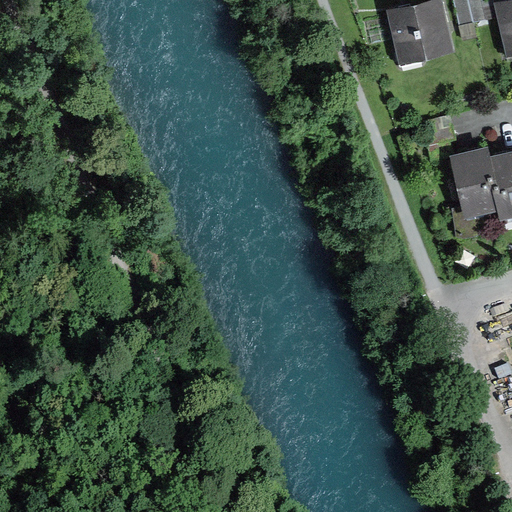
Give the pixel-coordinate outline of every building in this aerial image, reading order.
[(452,55),(440,0),(439,0),(387,11),(398,66),(452,55)] [(484,0),(454,0),(461,22),(489,14),(484,0)] [(511,0),(492,6),(505,60),(511,58),(511,0)] [(496,208),(485,158),(483,149),(451,156),(464,215),(496,208)] [(511,151),(485,158),(496,208),(500,223),(511,219),(511,151)]
